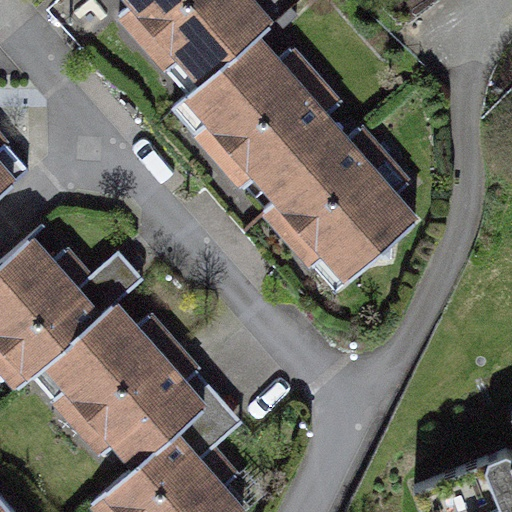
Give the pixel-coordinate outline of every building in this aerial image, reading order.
[(258,0),(114,0),(197,92),(260,35),(277,20),(258,0)] [(346,131),(260,35),(197,92),(181,107),(267,202),(346,131)] [(511,101),(497,107),(511,149),(511,101)] [(423,215),(346,131),(267,202),(343,286),(423,215)] [(0,164),(0,191),(13,180),(0,164)] [(102,321),(38,246),(0,278),(0,343),(31,380),(45,369),(102,321)] [(102,321),(45,369),(133,473),(177,436),(206,412),(118,308),(102,321)] [(507,457),(422,491),(430,511),(511,511),(511,419),(494,426),(507,457)] [(177,436),(133,473),(108,494),(122,511),(241,511),(177,436)]
